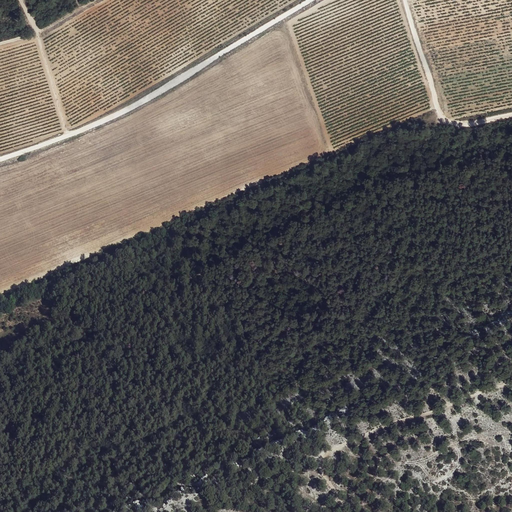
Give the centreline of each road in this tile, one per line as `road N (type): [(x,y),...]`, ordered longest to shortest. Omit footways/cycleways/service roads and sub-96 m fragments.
road 1 (track): [(0,161),(148,101),(315,0)]
road 2 (track): [(345,511),(324,476),(324,458),(402,419),(511,385)]
road 3 (track): [(407,0),(436,119),(458,126),(511,116)]
road 4 (track): [(195,511),(293,461),(324,458)]
